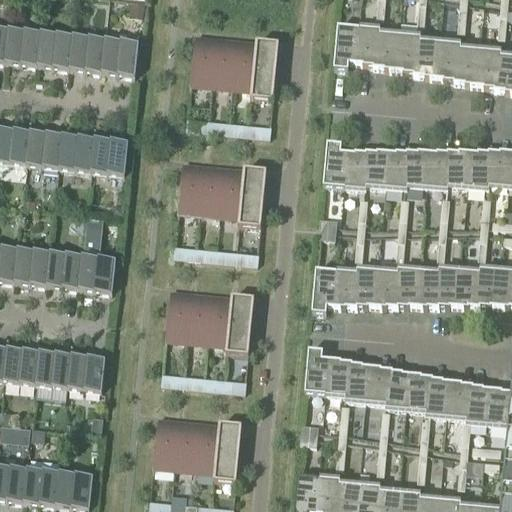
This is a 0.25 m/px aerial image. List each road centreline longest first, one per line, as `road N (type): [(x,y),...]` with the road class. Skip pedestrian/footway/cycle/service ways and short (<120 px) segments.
road 1 (residential): [(259,511),(308,30)]
road 2 (residential): [(511,356),(331,336)]
road 3 (residential): [(511,127),(344,110)]
road 4 (residential): [(126,115),(0,104)]
